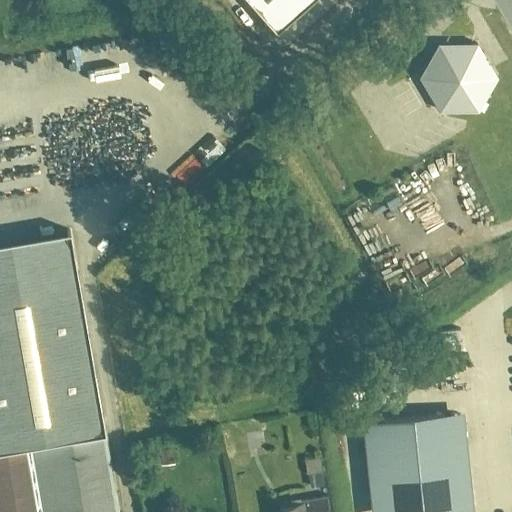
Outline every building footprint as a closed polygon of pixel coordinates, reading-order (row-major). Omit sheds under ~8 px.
[(260,0),(284,25),(312,0),(260,0)] [(507,74),(484,39),(445,40),(425,74),(446,110),(486,111),(507,74)] [(71,238),(0,250),(0,511),(104,511),(118,510),(71,238)] [(470,409),(369,419),(378,511),(451,511),(481,509),(470,409)] [(229,456),(246,455),(245,423),(228,423),(229,456)]
